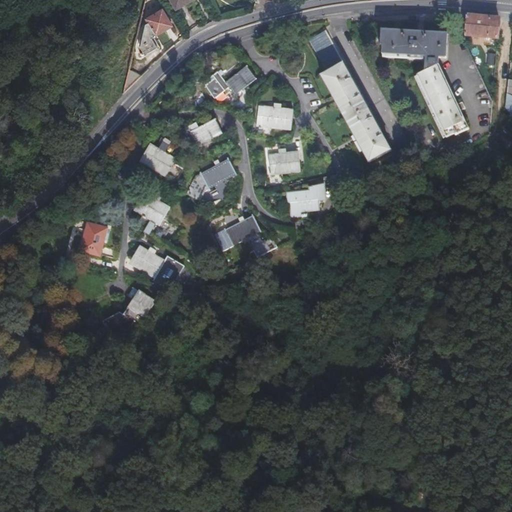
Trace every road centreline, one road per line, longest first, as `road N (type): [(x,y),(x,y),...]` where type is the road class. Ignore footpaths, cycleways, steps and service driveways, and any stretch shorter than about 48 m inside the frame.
road 1 (residential): [(235,35),(293,80),(347,214),(313,224),(269,216),(249,196),(239,122),(206,108),(150,119)]
road 2 (secondary): [(279,10),(213,31),(177,53),(52,194)]
road 3 (secondary): [(235,35),(334,9),(511,9)]
road 4 (secondary): [(52,194),(180,66),(235,35)]
